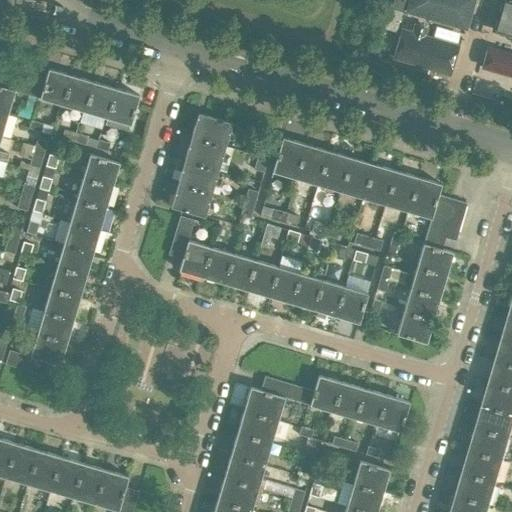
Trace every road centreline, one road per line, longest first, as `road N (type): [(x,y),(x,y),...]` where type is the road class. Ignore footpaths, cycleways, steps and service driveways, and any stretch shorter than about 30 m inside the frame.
road 1 (tertiary): [(511,147),(185,48)]
road 2 (residential): [(114,288),(167,77),(185,48)]
road 3 (residential): [(235,321),(452,382)]
road 4 (residential): [(452,382),(511,172)]
road 5 (tertiary): [(185,48),(32,1)]
road 6 (residential): [(76,429),(114,288)]
road 7 (residential): [(197,460),(235,321)]
road 8 (residential): [(413,511),(452,382)]
road 9 (residential): [(235,321),(114,288)]
road 10 (residential): [(76,429),(197,460)]
